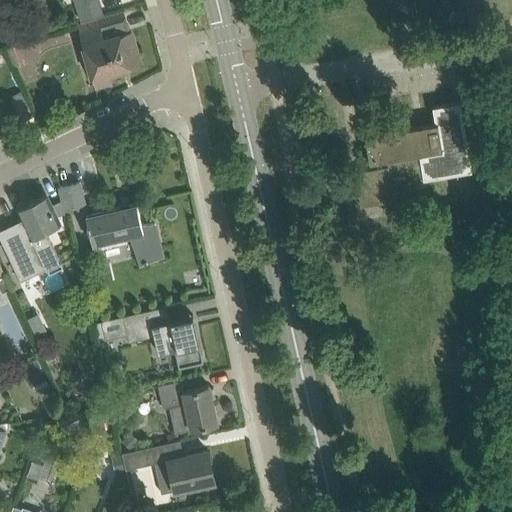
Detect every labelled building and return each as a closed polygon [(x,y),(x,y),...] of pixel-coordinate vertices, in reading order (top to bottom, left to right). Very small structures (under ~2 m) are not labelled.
[(100,0),(74,0),(81,21),(104,13),(100,0)] [(80,30),(90,65),(95,84),(112,79),(110,71),(140,62),(131,30),(105,37),(101,24),(80,30)] [(17,111),(29,106),(22,90),(10,96),(17,111)] [(366,134),(366,136),(370,161),(388,158),(389,165),(364,169),(369,196),(410,189),(411,196),(441,191),(439,175),(472,170),(461,101),(433,105),(436,122),(366,134)] [(60,186),(66,212),(87,207),(80,181),(60,186)] [(47,193),(31,201),(31,199),(24,202),(23,200),(17,203),(24,217),(0,228),(0,234),(7,248),(21,279),(47,266),(50,272),(63,265),(46,229),(60,222),(55,211),(47,193)] [(87,214),(91,234),(93,242),(132,232),(141,259),(163,254),(155,223),(142,223),(137,202),(87,214)] [(0,285),(3,291),(11,287),(6,274),(0,261),(0,285)] [(148,324),(145,309),(123,314),(127,329),(148,324)] [(194,313),(151,323),(155,335),(159,351),(175,347),(179,366),(204,360),(194,313)] [(164,406),(169,405),(175,431),(192,427),(218,421),(209,384),(184,390),(182,379),(158,384),(164,406)] [(0,452),(8,430),(7,429),(0,427),(0,452)] [(130,430),(122,439),(132,449),(140,440),(130,430)] [(174,441),(154,445),(123,453),(126,467),(155,460),(160,479),(171,477),(174,489),(215,480),(208,449),(177,456),(174,441)] [(118,469),(126,467),(122,452),(115,454),(118,469)] [(33,459),(28,474),(39,478),(44,463),(33,459)]
